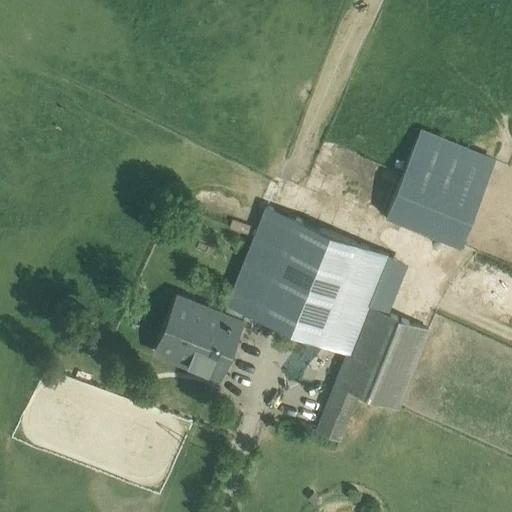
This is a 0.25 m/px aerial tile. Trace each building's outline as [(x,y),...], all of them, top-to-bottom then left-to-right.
[(495,160),(419,129),(386,213),(462,243),(495,160)] [(389,253),(266,204),(227,301),(245,308),(349,349),(350,350),(369,303),(389,253)] [(223,311),(177,293),(155,348),(219,373),(241,319),(240,318),(245,308),(227,301),(223,311)] [(428,327),(369,303),(350,350),(349,349),(336,380),(359,389),(398,404),(428,327)] [(359,389),(336,380),(318,426),(341,435),(359,389)]
